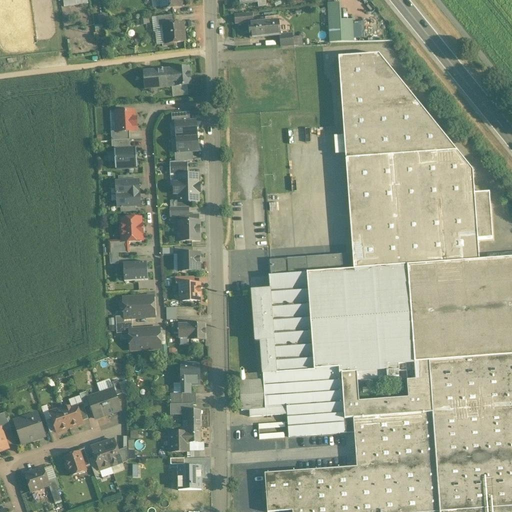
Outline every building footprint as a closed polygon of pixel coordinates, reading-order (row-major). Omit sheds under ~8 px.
[(160,0),(162,10),(164,9),(166,11),(169,10),(171,9),(181,7),(179,0),(160,0)] [(331,43),(355,42),(355,38),(363,38),(363,20),(344,21),(343,2),(329,3),(331,43)] [(106,12),(98,13),(99,21),(107,20),(106,12)] [(252,13),(235,15),(236,25),(243,24),(248,24),(248,23),(253,23),(252,13)] [(174,16),(156,18),(157,28),(164,27),(164,26),(175,25),(174,16)] [(253,23),(248,23),(248,24),(243,24),(244,33),(249,33),(250,39),(268,37),(280,35),(281,35),(278,17),(265,18),(265,22),(253,23)] [(175,25),(164,26),(164,27),(166,45),(185,42),(183,24),(175,25)] [(292,34),(281,35),(280,35),(281,48),(294,47),(292,34)] [(473,171),(379,55),(338,58),(353,255),(354,270),(409,266),(479,261),(478,240),(474,194),(473,171)] [(189,67),(143,72),(145,90),(172,88),(172,97),(188,95),(187,86),(191,86),(189,67)] [(134,112),(116,113),(117,132),(117,133),(129,132),(135,132),(135,127),(137,127),(136,119),(134,119),(134,112)] [(189,113),(171,114),(172,124),(176,124),(175,123),(190,122),(189,113)] [(190,122),(175,123),(176,124),(177,138),(197,137),(195,122),(190,122)] [(129,132),(117,133),(117,132),(111,133),(111,142),(129,141),(129,132)] [(197,137),(177,138),(178,153),(192,152),(198,152),(197,137)] [(129,141),(111,142),(112,148),(114,148),(114,151),(130,150),(129,141)] [(130,150),(114,151),(115,170),(137,168),(136,149),(130,150)] [(192,152),(178,153),(174,153),(175,163),(188,162),(193,161),(192,152)] [(175,163),(170,163),(170,177),(179,176),(188,176),(188,162),(175,163)] [(188,176),(179,176),(179,185),(175,185),(175,194),(180,194),(180,202),(197,202),(197,193),(199,193),(199,184),(197,184),(197,176),(188,176)] [(140,206),(138,182),(116,184),(118,207),(140,206)] [(489,193),(474,194),(478,240),(492,239),(489,193)] [(188,208),(170,208),(171,217),(180,217),(180,216),(187,216),(187,209),(188,209),(188,208)] [(187,216),(180,216),(180,217),(180,222),(179,222),(179,242),(200,242),(199,222),(198,216),(187,216)] [(127,220),(121,220),(121,226),(120,228),(120,233),(122,235),(122,242),(128,242),(142,241),(141,219),(134,219),(133,219),(128,219),(127,220)] [(122,242),(109,242),(109,254),(118,253),(118,247),(128,246),(128,242),(122,242)] [(511,252),(488,255),(489,261),(511,258),(511,252)] [(118,253),(109,254),(110,265),(119,265),(118,253)] [(193,254),(179,255),(179,263),(182,266),(182,272),(200,272),(199,254),(193,254)] [(353,255),(306,258),(307,274),(354,270),(353,255)] [(354,270),(307,274),(306,258),(270,261),(270,262),(271,277),(269,277),(270,291),(257,292),(252,292),(255,342),(260,342),(262,374),(245,375),(238,376),(239,383),(241,411),(249,411),(249,417),(287,415),(289,437),(345,433),(340,374),(356,373),(357,381),(378,380),(378,381),(389,381),(389,379),(399,378),(398,372),(399,372),(398,365),(416,364),(416,363),(409,266),(354,270)] [(479,261),(409,266),(416,363),(511,356),(511,258),(489,261),(479,261)] [(147,263),(123,264),(124,282),(148,281),(147,263)] [(182,284),(180,285),(180,294),(182,296),(183,302),(200,302),(200,284),(195,284),(182,284)] [(153,297),(123,299),(124,317),(125,319),(132,319),(155,317),(153,297)] [(177,308),(167,308),(167,320),(177,320),(177,308)] [(124,317),(115,317),(116,326),(132,325),(132,319),(125,319),(124,317)] [(205,324),(178,324),(178,333),(178,339),(189,339),(189,341),(206,340),(205,324)] [(132,325),(116,326),(116,334),(129,333),(129,331),(132,331),(132,325)] [(132,331),(129,331),(129,333),(131,351),(161,349),(160,345),(159,329),(132,331)] [(511,511),(511,356),(416,363),(416,364),(398,365),(399,372),(406,371),(408,399),(358,403),(352,404),(353,418),(354,433),(357,468),(289,473),(292,511),(511,511)] [(199,365),(181,365),(182,382),(190,382),(190,386),(199,385),(199,365)] [(356,373),(340,374),(345,433),(354,433),(353,418),(352,404),(358,403),(357,381),(356,373)] [(118,381),(110,384),(113,390),(115,396),(122,394),(118,381)] [(113,390),(101,394),(108,415),(120,410),(115,396),(113,390)] [(86,392),(79,395),(80,397),(83,404),(84,408),(90,406),(88,399),(88,398),(86,392)] [(88,398),(88,399),(90,406),(95,419),(108,415),(101,394),(88,398)] [(80,397),(68,401),(70,406),(63,409),(69,428),(83,423),(82,421),(77,406),(83,404),(80,397)] [(84,408),(83,404),(77,406),(82,421),(88,419),(84,408)] [(192,411),(192,406),(183,406),(183,405),(171,406),(171,415),(183,415),(183,422),(188,422),(188,428),(200,427),(200,411),(192,411)] [(47,406),(41,408),(46,421),(51,419),(50,416),(47,406)] [(63,409),(55,412),(56,414),(50,416),(51,419),(55,431),(56,433),(69,428),(63,409)] [(10,429),(5,413),(0,414),(0,428),(0,429),(2,432),(10,429)] [(43,433),(37,414),(31,416),(37,435),(43,433)] [(31,416),(14,422),(22,445),(39,439),(37,435),(31,416)] [(51,419),(46,421),(50,433),(55,431),(51,419)] [(258,438),(274,438),(273,424),(257,424),(258,438)] [(200,427),(188,428),(188,433),(183,433),(184,444),(188,444),(200,443),(200,427)] [(184,444),(183,433),(180,433),(170,433),(170,453),(188,453),(188,444),(184,444)] [(122,463),(118,451),(114,440),(103,444),(110,467),(121,463),(122,463)] [(200,443),(188,444),(188,453),(190,453),(190,452),(204,451),(204,443),(200,443)] [(103,444),(91,448),(95,458),(99,471),(100,471),(110,467),(103,444)] [(127,448),(118,451),(122,463),(121,463),(122,464),(127,462),(127,450),(127,448)] [(80,454),(79,452),(64,457),(67,464),(65,465),(67,471),(69,470),(71,476),(86,471),(80,454)] [(86,452),(80,454),(85,468),(91,466),(86,452)] [(99,471),(95,458),(89,460),(91,466),(95,477),(101,475),(100,471),(99,471)] [(52,466),(43,469),(48,482),(56,479),(52,466)] [(201,468),(178,468),(178,491),(189,491),(201,491),(201,468)] [(43,469),(25,475),(31,492),(49,486),(48,482),(43,469)] [(289,473),(265,474),(267,511),(283,511),(292,511),(289,473)] [(56,479),(48,482),(49,486),(51,493),(58,491),(60,490),(56,479)] [(58,491),(51,493),(55,503),(61,501),(58,491)]
